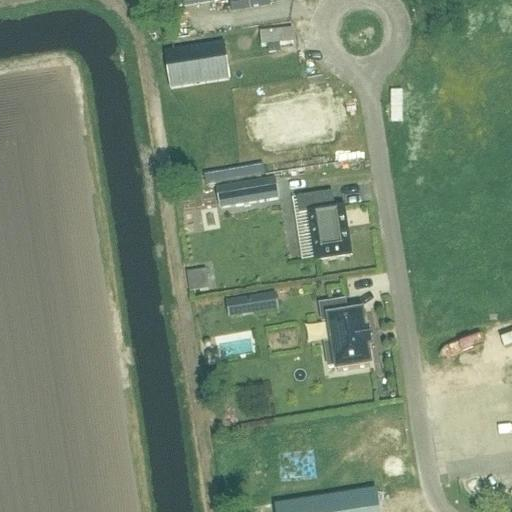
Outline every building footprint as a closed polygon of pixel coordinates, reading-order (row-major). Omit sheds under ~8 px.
[(271,7),(269,0),(168,0),(170,11),(229,1),(231,13),(271,7)] [(201,50),(165,56),(170,87),(206,82),(201,50)] [(264,98),(271,136),(330,127),(323,88),(264,98)] [(256,185),(217,192),(220,212),(259,205),(256,185)] [(335,211),(333,196),(297,201),(300,218),(310,216),(317,262),(350,257),(343,210),(335,211)] [(254,317),(277,313),(274,296),(251,300),(254,317)] [(368,353),(372,352),(369,335),(365,336),(363,318),(348,321),(345,305),(320,309),(323,326),(330,325),(333,347),(325,348),(329,372),(337,371),(338,375),(371,370),(368,353)] [(276,510),(276,511),(378,511),(376,495),(276,510)]
